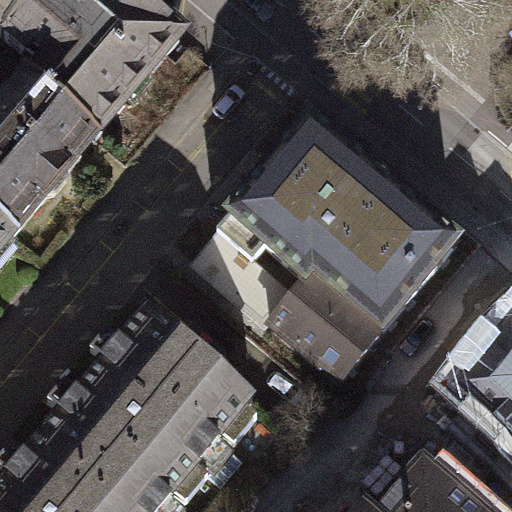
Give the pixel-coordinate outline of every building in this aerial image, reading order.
[(0,0),(0,38),(1,39),(33,0),(0,0)] [(179,40),(130,0),(33,0),(1,39),(27,61),(33,54),(51,68),(32,91),(94,143),(179,40)] [(0,229),(12,240),(45,201),(53,201),(66,187),(65,177),(94,143),(32,91),(23,83),(0,110),(0,229)] [(458,243),(311,124),(220,235),(256,264),(263,255),(303,287),(312,276),(383,334),(458,243)] [(0,254),(12,240),(0,229),(0,254)] [(256,264),(220,235),(197,264),(256,312),(279,284),(256,264)] [(312,276),(303,287),(270,328),(341,386),(383,334),(312,276)] [(0,511),(162,511),(173,500),(183,508),(206,482),(195,472),(223,439),(234,449),(256,424),(244,413),(251,405),(146,314),(118,345),(108,336),(89,358),(101,369),(90,382),(76,398),(64,387),(47,406),(60,417),(24,459),(12,449),(0,463),(0,473),(7,479),(0,487),(0,511)] [(511,373),(474,411),(511,449),(511,373)] [(462,511),(420,476),(388,511),(462,511)]
